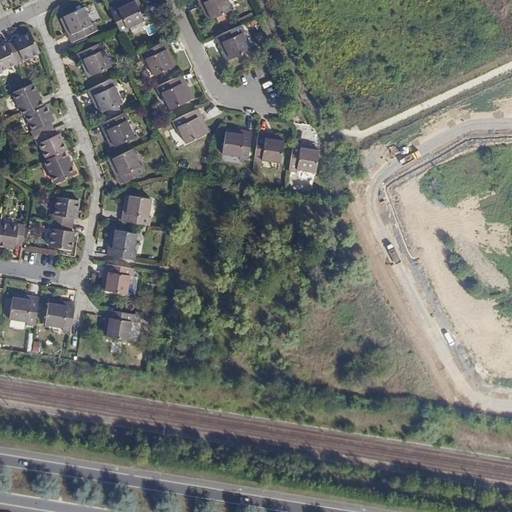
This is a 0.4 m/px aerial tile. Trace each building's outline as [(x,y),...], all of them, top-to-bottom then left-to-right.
[(116,4),(109,8),(118,27),(121,34),(128,30),(127,28),(144,20),(134,0),(133,0),(118,8),(116,4)] [(197,0),(200,4),(203,3),(211,19),(229,11),(224,0),(197,0)] [(203,3),(200,4),(208,21),(211,19),(203,3)] [(71,33),(68,35),(71,42),(97,30),(94,23),(92,24),(84,7),(64,17),(71,33)] [(60,18),(68,35),(71,33),(64,17),(60,18)] [(239,26),(215,37),(219,44),(222,42),(230,59),(248,50),(240,34),(242,33),(239,26)] [(40,52),(30,32),(7,43),(17,63),(40,52)] [(169,48),(166,40),(140,53),(143,60),(145,59),(153,76),(174,66),(166,49),(169,48)] [(83,59),(91,75),(111,66),(104,49),(106,48),(102,41),(76,53),(80,60),(83,59)] [(222,42),(219,44),(226,60),(230,59),(222,42)] [(17,63),(7,43),(0,46),(0,72),(1,72),(0,71),(17,63)] [(177,64),(169,48),(166,49),(174,66),(177,64)] [(88,77),(91,75),(83,59),(80,60),(88,77)] [(185,82),(182,75),(156,87),(159,94),(162,93),(169,109),(190,100),(182,83),(185,82)] [(113,78),(88,90),(91,97),(94,95),(102,112),(122,102),(114,85),(117,84),(113,78)] [(193,98),(185,82),(182,83),(190,100),(193,98)] [(28,85),(13,92),(23,115),(26,114),(45,105),(43,106),(32,83),(28,85)] [(94,95),(91,97),(99,113),(102,112),(94,95)] [(31,131),(34,138),(53,129),(50,123),(53,121),(45,105),(26,114),(33,130),(31,131)] [(201,115),(198,108),(172,121),(175,128),(177,127),(185,143),(206,134),(198,117),(201,115)] [(126,112),(100,124),(103,131),(106,130),(114,146),(135,136),(127,120),(129,119),(126,112)] [(209,132),(201,115),(198,117),(206,134),(209,132)] [(53,129),(34,138),(37,144),(39,143),(47,159),(44,160),(64,151),(66,150),(58,134),(56,135),(53,129)] [(106,130),(103,131),(111,148),(114,146),(106,130)] [(243,134),(225,132),(222,153),(240,156),(240,159),(248,160),(252,132),(244,131),(243,134)] [(266,134),(258,133),(254,161),(261,162),(262,160),(280,163),(283,141),(265,138),(266,134)] [(511,140),(473,141),(467,145),(481,171),(511,170),(511,140)] [(293,142),(289,171),(296,172),(296,169),(315,172),(319,150),(301,147),(301,144),(293,142)] [(481,171),(467,145),(421,170),(435,197),(481,171)] [(120,175),(116,177),(120,184),(146,172),(142,164),(140,165),(132,149),(112,159),(120,175)] [(64,151),(44,160),(55,183),(75,174),(64,151)] [(112,159),(109,160),(109,161),(116,177),(120,175),(112,159)] [(435,197),(421,170),(388,188),(398,217),(435,197)] [(121,221),(150,225),(151,217),(148,217),(151,199),(129,195),(126,214),(122,213),(121,221)] [(52,221),(72,225),(73,218),(76,218),(79,200),(57,197),(55,214),(53,214),(52,221)] [(511,209),(492,210),(492,240),(511,239),(511,209)] [(485,210),(443,232),(458,258),(492,240),(492,210),(485,210)] [(72,225),(52,221),(50,228),(52,229),(49,246),(70,250),(73,231),(71,231),(72,225)] [(15,245),(22,246),(25,225),(17,224),(17,226),(0,223),(0,245),(15,248),(15,245)] [(107,255),(135,260),(136,252),(134,251),(136,233),(114,230),(112,248),(108,247),(107,255)] [(443,232),(411,250),(425,276),(458,258),(443,232)] [(133,268),(105,264),(104,272),(108,272),(105,290),(126,294),(129,276),(132,276),(133,268)] [(511,307),(511,277),(497,277),(497,307),(511,307)] [(26,324),(35,325),(39,297),(31,296),(31,299),(12,297),(9,319),(27,321),(26,324)] [(62,330),(70,331),(75,303),(67,302),(66,305),(48,302),(45,325),(62,327),(62,330)] [(135,314),(106,310),(105,317),(108,317),(105,335),(129,339),(132,321),(134,322),(135,314)] [(511,347),(480,343),(465,351),(476,373),(511,377),(511,347)]
